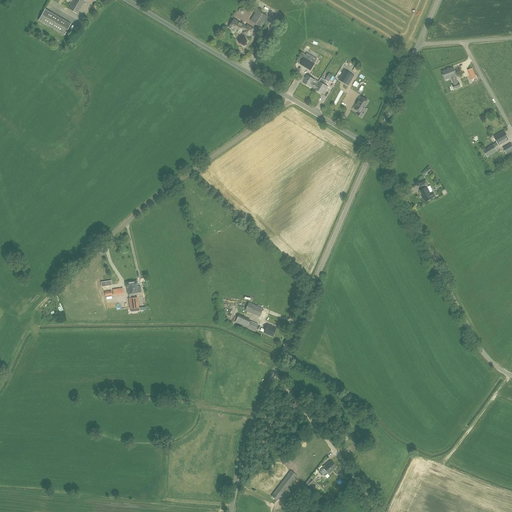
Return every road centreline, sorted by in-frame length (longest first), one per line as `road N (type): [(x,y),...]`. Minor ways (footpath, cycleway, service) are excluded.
road 1 (track): [(291,100),(148,203),(37,309),(44,348)]
road 2 (unclassified): [(372,149),(126,0)]
road 3 (unclassified): [(511,375),(477,346),(372,149)]
road 4 (unclassified): [(274,373),(372,149)]
road 5 (track): [(259,413),(113,406),(68,383),(44,348)]
road 6 (unclassified): [(376,511),(274,373)]
road 7 (unclassified): [(233,511),(243,451),(274,373)]
